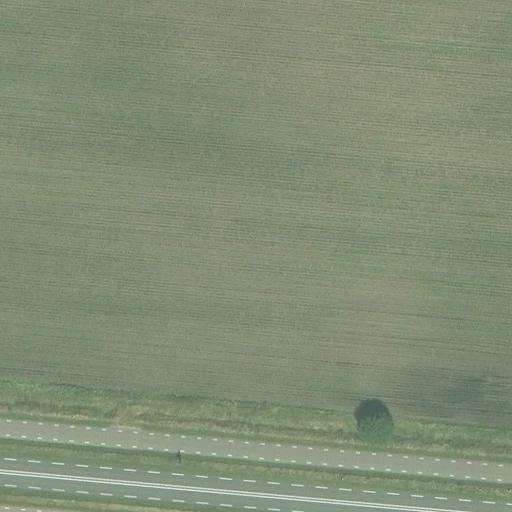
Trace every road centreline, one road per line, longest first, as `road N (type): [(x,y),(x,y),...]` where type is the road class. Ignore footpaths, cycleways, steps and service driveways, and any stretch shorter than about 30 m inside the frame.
road 1 (unclassified): [(511,475),(0,429)]
road 2 (primary): [(422,511),(0,472)]
